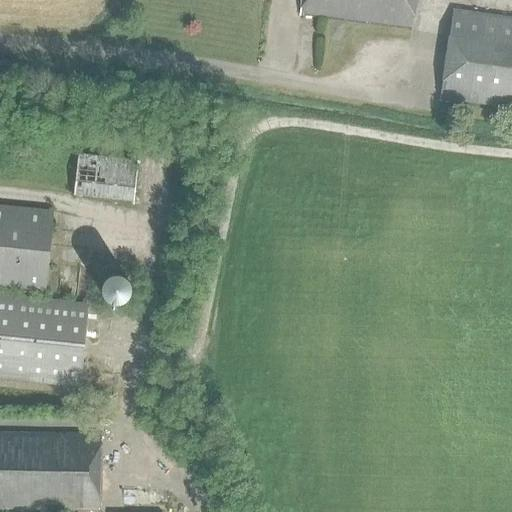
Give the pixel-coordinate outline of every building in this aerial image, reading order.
[(411,30),(414,0),(300,0),(299,16),(411,30)] [(440,99),(511,109),(511,15),(453,7),(440,99)] [(136,199),(141,156),(81,149),(76,192),(136,199)] [(0,293),(0,287),(44,292),(52,212),(0,207),(0,378),(80,387),(89,303),(0,293)] [(104,271),(109,295),(132,290),(127,267),(104,271)] [(100,434),(0,432),(0,508),(99,511),(100,434)]
